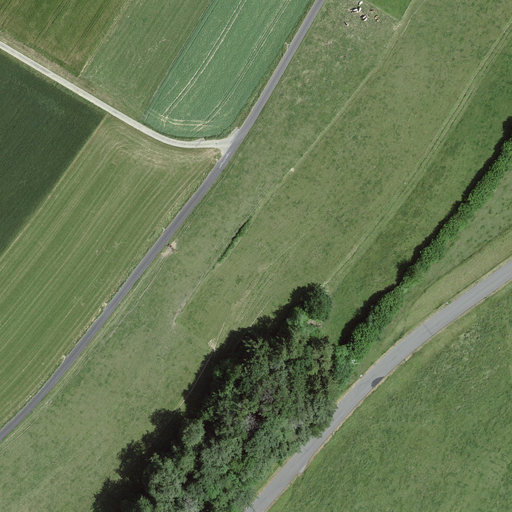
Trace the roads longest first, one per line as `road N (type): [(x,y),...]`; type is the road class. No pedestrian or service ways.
road 1 (unclassified): [(319,0),(239,141),(58,373),(0,434)]
road 2 (tertiary): [(249,511),(374,375),(511,268)]
road 3 (track): [(239,141),(187,145),(158,136),(0,43)]
